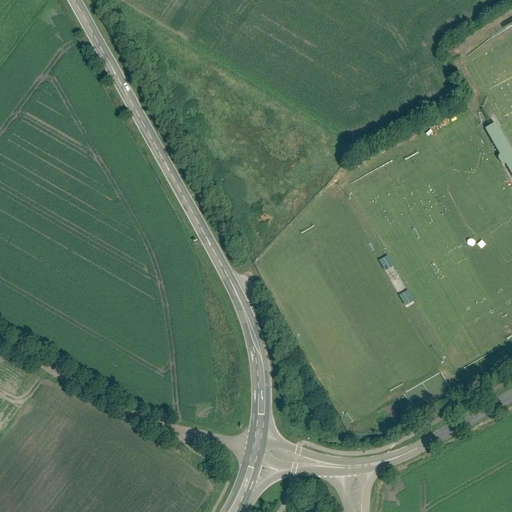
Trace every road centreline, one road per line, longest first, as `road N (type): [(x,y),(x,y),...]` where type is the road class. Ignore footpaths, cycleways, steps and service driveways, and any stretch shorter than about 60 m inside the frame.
road 1 (secondary): [(254,451),(261,374),(245,314),(74,0)]
road 2 (unclassified): [(0,337),(113,404),(254,451)]
road 3 (tertiary): [(356,468),(423,450),(511,399)]
